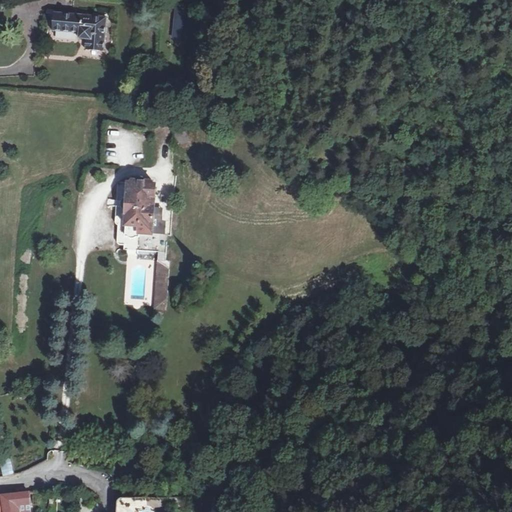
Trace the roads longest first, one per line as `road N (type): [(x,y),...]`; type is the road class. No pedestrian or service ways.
road 1 (track): [(60,477),(79,265),(88,223),(118,164)]
road 2 (residential): [(0,485),(90,479),(109,491),(111,511)]
